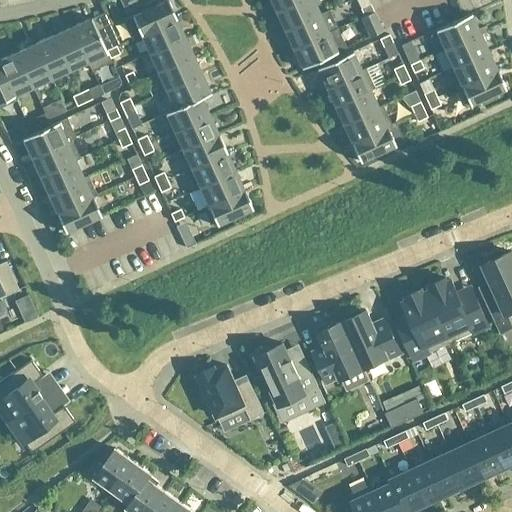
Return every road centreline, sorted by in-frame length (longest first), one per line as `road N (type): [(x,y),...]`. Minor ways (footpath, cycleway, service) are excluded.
road 1 (residential): [(130,395),(171,351),(511,216)]
road 2 (residential): [(130,395),(89,362),(19,209)]
road 3 (residential): [(130,395),(292,511)]
